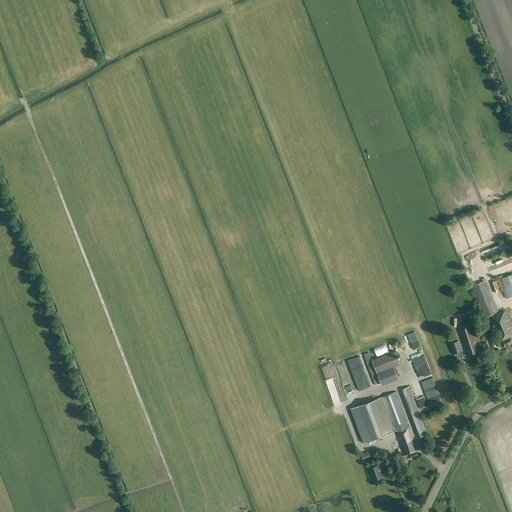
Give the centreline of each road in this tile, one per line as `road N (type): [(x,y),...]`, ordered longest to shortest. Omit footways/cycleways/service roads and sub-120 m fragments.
road 1 (tertiary): [(424,511),(466,430),(511,395)]
road 2 (unclassified): [(511,123),(464,0)]
